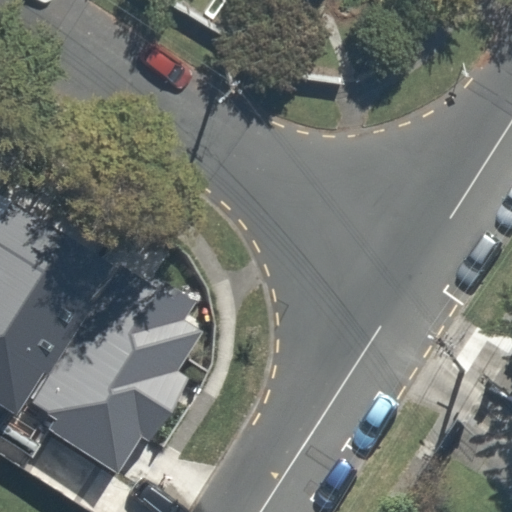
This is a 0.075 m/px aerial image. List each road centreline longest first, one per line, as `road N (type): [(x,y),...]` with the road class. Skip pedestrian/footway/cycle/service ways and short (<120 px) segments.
road 1 (residential): [(415,274),(0,0)]
road 2 (residential): [(263,511),(415,274)]
road 3 (residential): [(415,274),(511,127)]
